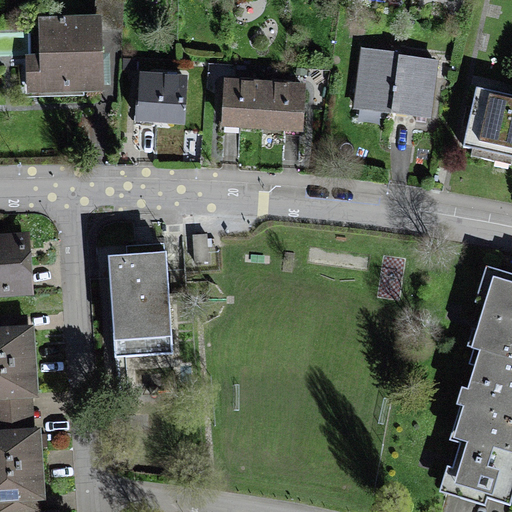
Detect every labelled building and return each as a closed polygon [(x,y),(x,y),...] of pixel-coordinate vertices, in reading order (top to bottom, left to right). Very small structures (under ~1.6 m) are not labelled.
[(103,18),(41,19),(42,50),(28,50),(29,93),(105,91),(103,18)] [(448,65),(367,53),(359,112),(439,124),(448,65)] [(187,78),(137,75),(135,122),(185,125),(187,78)] [(264,128),(267,82),(222,79),(219,125),(264,128)] [(267,82),(264,128),(304,131),(307,84),(267,82)] [(511,98),(475,90),(461,150),(511,161),(511,98)] [(34,238),(0,240),(0,304),(39,302),(34,238)] [(163,245),(104,251),(113,347),(173,341),(163,245)] [(511,281),(502,279),(482,353),(511,361),(511,281)] [(0,361),(34,360),(32,326),(0,327),(0,361)] [(511,361),(482,353),(462,427),(511,440),(511,361)] [(0,414),(28,413),(27,396),(36,396),(34,360),(0,361),(0,414)] [(0,464),(41,462),(39,426),(29,427),(28,413),(0,414),(0,464)] [(511,511),(511,440),(462,427),(442,501),(484,511),(511,511)] [(41,462),(0,464),(0,511),(34,510),(33,497),(43,496),(41,462)]
